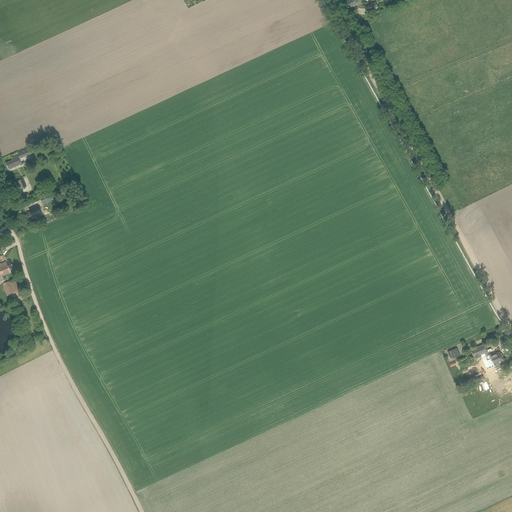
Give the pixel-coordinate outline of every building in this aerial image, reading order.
[(375,2),(365,7),(367,12),(378,7),(375,2)] [(29,148),(25,150),(18,153),(17,153),(20,159),(27,156),(31,154),(29,148)] [(18,159),(17,157),(11,160),(11,162),(5,164),(8,171),(21,165),(18,159)] [(17,181),(20,189),(27,187),(23,178),(17,181)] [(40,199),(43,205),(54,200),(51,194),(40,199)] [(26,223),(39,217),(35,209),(30,212),(30,213),(23,217),(26,223)] [(9,270),(13,268),(9,261),(0,264),(0,277),(10,273),(9,270)] [(7,282),(2,284),(7,296),(11,294),(7,282)] [(484,344),(471,349),(475,358),(478,356),(485,354),(487,353),(484,344)] [(451,360),(460,356),(457,349),(448,352),(451,360)] [(494,354),(489,356),(486,357),(491,368),(499,365),(498,363),(503,360),(500,352),(494,354)]
